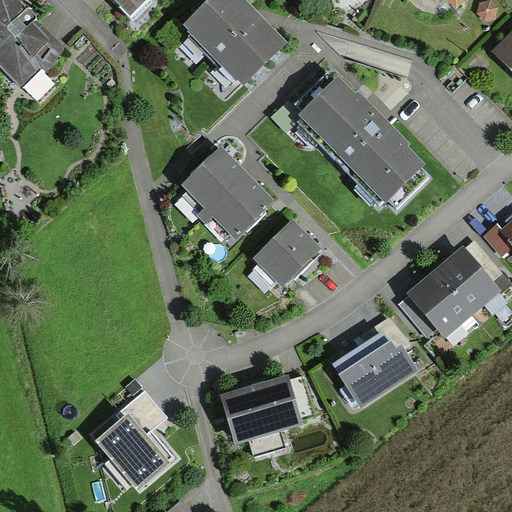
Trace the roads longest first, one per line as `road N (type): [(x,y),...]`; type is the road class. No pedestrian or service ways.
road 1 (residential): [(185,363),(290,344),(378,281),(511,160)]
road 2 (residential): [(128,122),(185,363)]
road 3 (residential): [(185,363),(220,507)]
